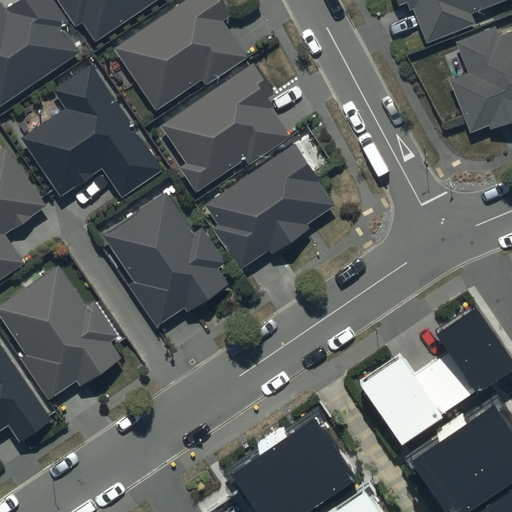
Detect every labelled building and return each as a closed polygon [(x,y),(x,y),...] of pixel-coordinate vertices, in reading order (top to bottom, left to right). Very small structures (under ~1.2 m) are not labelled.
[(1,3),(0,4),(0,106),(78,53),(62,29),(69,24),(52,0),(19,0),(5,10),(1,3)] [(57,0),(76,27),(82,23),(95,42),(157,0),(57,0)] [(219,0),(184,0),(113,49),(155,111),(202,79),(206,85),(248,57),(224,21),(231,16),(219,0)] [(396,0),(399,5),(407,2),(410,10),(413,9),(427,43),(476,24),(472,14),(508,0),(396,0)] [(496,25),(455,42),(468,72),(449,80),(471,132),(489,125),(491,129),(511,120),(511,31),(500,36),(496,25)] [(52,89),(65,109),(22,138),(61,196),(102,168),(122,197),(164,169),(92,63),(52,89)] [(253,63),(161,126),(186,163),(179,168),(196,193),(245,159),(249,164),(290,136),(267,102),(276,96),(253,63)] [(293,144),(205,205),(219,225),(213,229),(241,269),(269,250),(273,255),(311,229),(308,224),(335,205),(293,144)] [(0,151),(0,279),(25,262),(5,234),(46,205),(6,147),(0,151)] [(166,191),(102,235),(134,281),(128,286),(157,327),(184,308),(187,312),(229,284),(219,269),(227,263),(202,227),(194,232),(166,191)] [(58,266),(0,304),(0,317),(25,355),(21,358),(48,399),(76,380),(80,385),(121,358),(110,341),(118,336),(95,301),(86,307),(58,266)] [(400,353),(359,381),(399,441),(511,364),(511,360),(473,303),(433,330),(447,351),(413,373),(400,353)] [(0,343),(0,429),(8,424),(19,441),(51,419),(0,343)] [(511,428),(490,397),(408,453),(448,511),(454,511),(511,472),(511,428)] [(313,408),(228,466),(259,511),(300,511),(358,473),(313,408)] [(385,511),(365,483),(322,511),(385,511)] [(511,511),(511,484),(470,511),(511,511)]
